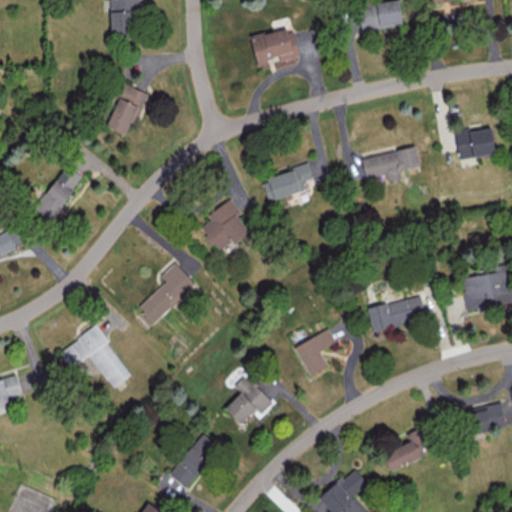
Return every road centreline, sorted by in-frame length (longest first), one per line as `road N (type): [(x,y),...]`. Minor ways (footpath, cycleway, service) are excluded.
road 1 (residential): [(511,67),(422,79),(235,124),(132,208),(54,298),(0,324)]
road 2 (residential): [(511,349),(450,361),(371,393),(301,442),(236,511)]
road 3 (residential): [(195,0),(202,80),(219,135)]
